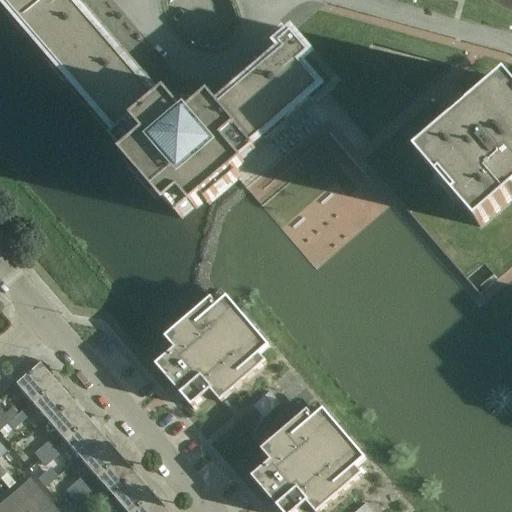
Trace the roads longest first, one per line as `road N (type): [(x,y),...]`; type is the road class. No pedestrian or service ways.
road 1 (residential): [(210,511),(40,313)]
road 2 (residential): [(288,0),(192,82),(121,0)]
road 3 (residential): [(337,0),(511,49)]
